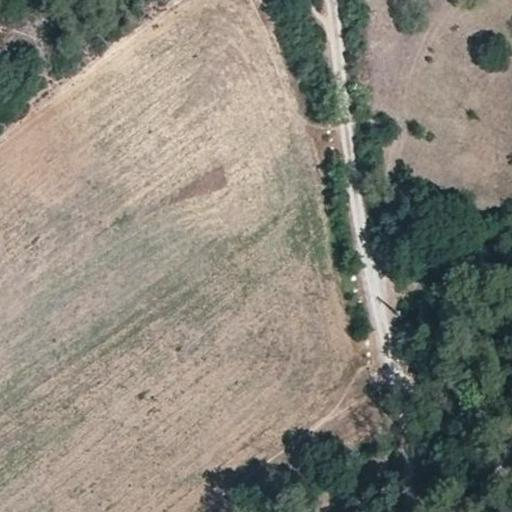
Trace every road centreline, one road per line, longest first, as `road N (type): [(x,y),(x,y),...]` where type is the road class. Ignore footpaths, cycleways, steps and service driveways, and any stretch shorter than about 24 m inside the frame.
road 1 (track): [(394,373),(345,123),(334,0)]
road 2 (track): [(394,373),(206,511)]
